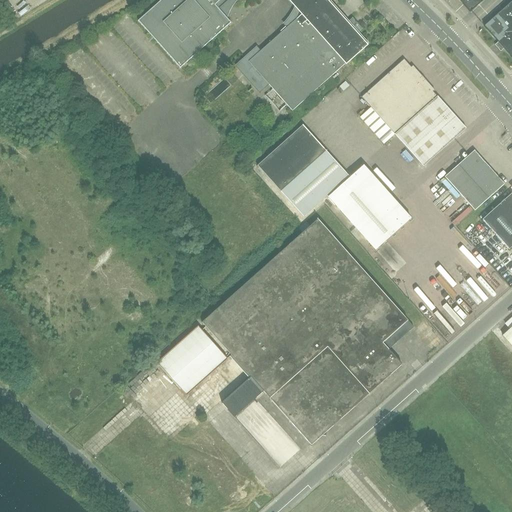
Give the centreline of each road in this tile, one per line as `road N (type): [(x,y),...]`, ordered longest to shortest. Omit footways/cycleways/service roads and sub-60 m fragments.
road 1 (unclassified): [(273,511),(511,296)]
road 2 (unclassified): [(132,511),(0,395)]
road 3 (secondary): [(511,107),(409,0)]
